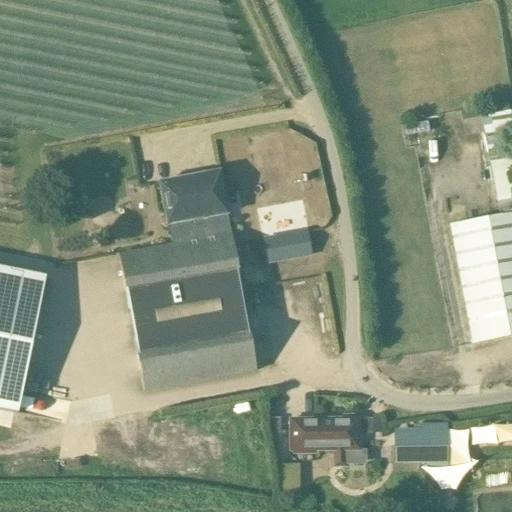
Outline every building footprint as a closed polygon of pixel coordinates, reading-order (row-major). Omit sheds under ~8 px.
[(511,204),(511,158),(491,160),(494,205),(511,204)] [(241,291),(225,214),(218,173),(160,184),(171,245),(118,254),(128,311),(130,311),(135,336),(133,336),(143,393),(256,372),(245,316),(243,316),(238,291),(241,291)] [(511,214),(449,226),(472,345),(511,337),(511,214)] [(269,264),(311,256),(306,232),(285,236),(285,237),(287,247),(266,251),(269,264)] [(45,278),(0,268),(0,410),(17,414),(45,278)] [(344,451),(358,451),(357,420),(353,420),(353,416),(341,417),(341,420),(288,420),(288,451),(334,450),(334,467),(344,466),(344,451)] [(380,433),(382,421),(365,419),(364,431),(380,433)] [(444,429),(422,429),(423,433),(396,434),(396,454),(411,454),(411,462),(444,461),(444,429)] [(280,491),(298,490),(298,466),(280,467),(280,491)]
